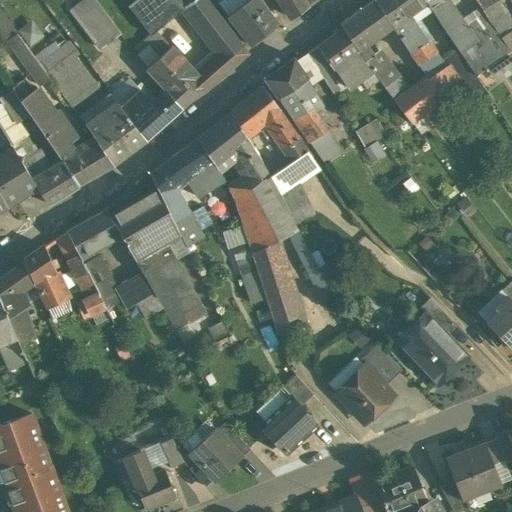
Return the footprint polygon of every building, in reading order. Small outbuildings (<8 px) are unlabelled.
[(99,50),(120,34),(94,0),(80,0),(68,9),(99,50)] [(194,0),(136,0),(128,7),(149,34),(150,35),(156,31),(185,8),(194,0)] [(246,54),(204,0),(194,0),(185,8),(220,53),(207,65),(207,66),(206,66),(207,68),(216,81),(228,69),(246,54)] [(278,24),(259,0),(247,0),(226,17),(250,47),(278,24)] [(279,0),(293,19),(307,8),(301,0),(279,0)] [(373,0),(339,24),(342,28),(357,50),(366,45),(392,26),(373,0)] [(416,12),(407,0),(373,0),(392,26),(393,27),(409,16),(416,12)] [(424,0),(407,0),(416,12),(427,4),(424,0)] [(424,0),(427,4),(430,8),(440,0),(424,0)] [(472,39),(445,0),(440,0),(430,8),(457,49),(472,39)] [(475,0),(483,10),(495,2),(497,0),(475,0)] [(505,16),(495,2),(483,10),(488,19),(492,25),(505,16)] [(0,45),(6,41),(16,34),(0,11),(0,45)] [(409,16),(393,27),(409,53),(426,42),(409,16)] [(511,26),(505,16),(492,25),(501,38),(507,34),(511,31),(511,26)] [(30,18),(17,28),(28,43),(42,33),(30,18)] [(492,25),(488,19),(478,26),(482,32),(472,39),(457,49),(475,76),(485,68),(510,51),(506,46),(501,38),(492,25)] [(342,28),(317,47),(334,70),(335,70),(359,52),(357,50),(342,28)] [(150,35),(149,34),(141,41),(157,58),(170,46),(156,31),(150,35)] [(31,54),(16,34),(6,41),(21,61),(31,54)] [(511,42),(507,34),(501,38),(506,46),(511,42)] [(69,40),(38,63),(50,79),(62,96),(71,108),(98,87),(75,56),(79,53),(69,40)] [(426,42),(409,53),(417,64),(436,53),(428,41),(426,42)] [(397,78),(378,51),(373,55),(370,51),(366,45),(357,50),(359,52),(371,69),(384,88),(397,78)] [(157,58),(146,68),(182,107),(201,91),(203,92),(203,91),(192,79),(196,75),(170,46),(157,58)] [(334,70),(317,47),(308,54),(323,78),(333,95),(346,88),(334,70)] [(457,49),(440,60),(445,67),(427,79),(438,97),(440,99),(445,107),(447,110),(482,86),(475,76),(457,49)] [(511,54),(510,51),(485,68),(496,84),(511,73),(511,54)] [(359,52),(335,70),(346,87),(371,69),(359,52)] [(436,53),(417,64),(425,77),(427,79),(445,67),(440,60),(436,53)] [(38,63),(31,54),(21,61),(39,87),(50,79),(38,63)] [(323,78),(308,54),(296,63),(307,80),(311,86),(323,78)] [(296,63),(293,58),(266,79),(278,98),(307,80),(296,63)] [(206,66),(207,66),(196,75),(192,79),(203,91),(216,81),(207,68),(206,66)] [(401,76),(397,78),(384,88),(394,101),(410,89),(401,76)] [(427,79),(425,77),(410,89),(394,101),(409,122),(434,104),(440,99),(427,79)] [(129,78),(110,95),(116,102),(120,107),(139,90),(129,78)] [(307,80),(278,98),(292,119),(311,108),(321,102),(311,86),(307,80)] [(279,111),(263,87),(231,113),(246,135),(257,127),(264,122),(279,111)] [(53,113),(36,89),(20,101),(21,101),(30,114),(37,125),(53,113)] [(157,98),(151,103),(139,90),(120,107),(145,139),(173,115),(157,98)] [(78,116),(85,125),(116,102),(110,95),(109,93),(78,116)] [(445,107),(440,99),(434,104),(439,112),(445,107)] [(21,101),(0,113),(0,127),(2,131),(17,122),(30,114),(21,101)] [(120,107),(116,102),(85,125),(90,131),(97,141),(112,164),(145,139),(120,107)] [(311,108),(292,119),(308,142),(327,131),(311,108)] [(53,113),(37,125),(52,147),(64,139),(67,144),(75,139),(77,138),(58,110),(53,113)] [(279,111),(264,122),(274,136),(281,147),(297,136),(279,111)] [(231,113),(197,139),(216,166),(234,152),(249,140),(246,135),(231,113)] [(375,116),(368,120),(376,132),(360,141),(363,147),(380,138),(381,139),(387,135),(375,116)] [(327,131),(308,142),(323,164),(360,141),(352,128),(347,119),(327,131)] [(368,120),(352,128),(360,141),(376,132),(368,120)] [(17,122),(2,131),(9,143),(11,145),(26,136),(17,122)] [(264,122),(257,127),(267,141),(274,136),(264,122)] [(26,136),(11,145),(21,161),(36,152),(36,151),(26,136)] [(297,136),(281,147),(291,162),(306,151),(297,136)] [(380,138),(363,147),(371,162),(390,151),(381,139),(380,138)] [(97,141),(82,150),(75,139),(67,144),(64,139),(52,147),(63,162),(78,186),(112,165),(112,164),(97,141)] [(197,139),(171,157),(160,166),(173,186),(174,185),(176,187),(186,181),(196,197),(224,180),(216,166),(197,139)] [(249,140),(234,152),(247,174),(253,185),(270,176),(264,166),(249,140)] [(11,145),(9,143),(0,148),(0,194),(6,205),(25,194),(27,198),(39,191),(32,179),(21,161),(11,145)] [(39,150),(36,151),(36,152),(21,161),(32,179),(50,169),(39,150)] [(278,171),(277,171),(270,176),(280,194),(318,168),(306,151),(291,162),(278,171)] [(272,161),(264,166),(270,176),(277,171),(278,171),(272,161)] [(50,169),(32,179),(39,191),(48,204),(78,186),(63,162),(50,169)] [(173,186),(160,166),(150,174),(157,188),(178,231),(186,247),(204,238),(200,231),(212,224),(203,206),(191,213),(176,187),(174,185),(173,186)] [(247,174),(227,185),(233,196),(252,186),(253,185),(247,174)] [(253,185),(252,186),(280,238),(288,234),(297,229),(294,223),(288,211),(282,198),(280,194),(270,176),(253,185)] [(280,238),(252,186),(233,196),(233,198),(239,214),(248,242),(252,253),(280,238)] [(178,231),(157,188),(109,216),(119,233),(120,233),(121,235),(132,255),(133,257),(164,239),(178,231)] [(297,191),(282,198),(288,211),(303,203),(297,191)] [(303,203),(288,211),(294,223),(313,214),(307,202),(303,203)] [(105,209),(67,231),(79,255),(80,257),(94,249),(121,235),(120,233),(119,233),(109,216),(105,209)] [(307,248),(297,229),(288,234),(298,253),(307,248)] [(79,255),(67,231),(54,240),(68,261),(79,255)] [(178,231),(164,239),(176,260),(189,252),(186,247),(178,231)] [(305,315),(280,238),(252,253),(257,271),(275,326),(305,315)] [(176,260),(164,239),(133,257),(141,270),(142,273),(153,292),(162,308),(175,330),(187,324),(181,314),(200,304),(176,260)] [(240,277),(257,271),(252,253),(248,242),(231,247),(240,277)] [(44,247),(24,261),(33,282),(34,282),(55,273),(44,249),(44,248),(44,247)] [(94,249),(80,257),(83,264),(98,256),(94,249)] [(79,255),(68,261),(77,277),(87,271),(83,264),(80,257),(79,255)] [(133,257),(132,255),(121,261),(129,276),(133,274),(141,270),(133,257)] [(98,256),(83,264),(93,283),(98,293),(99,295),(113,288),(115,287),(98,256)] [(24,261),(0,277),(0,300),(7,318),(23,308),(25,307),(17,290),(33,282),(24,261)] [(87,271),(77,277),(83,288),(93,283),(87,271)] [(55,273),(34,282),(46,306),(47,306),(63,298),(66,296),(55,273)] [(153,292),(142,273),(135,277),(114,289),(120,298),(126,309),(153,292)] [(511,279),(501,290),(508,297),(511,300),(511,279)] [(83,288),(81,289),(87,300),(98,293),(93,283),(83,288)] [(105,306),(120,298),(114,289),(113,288),(99,295),(105,306)] [(477,313),(487,324),(499,313),(495,309),(508,297),(501,290),(477,313)] [(98,293),(87,300),(79,305),(90,329),(112,321),(105,306),(99,295),(98,293)] [(454,323),(430,297),(418,308),(424,314),(425,313),(444,333),(454,323)] [(511,300),(508,297),(495,309),(499,313),(487,324),(511,350),(511,349),(511,300)] [(0,344),(16,338),(0,300),(0,344)] [(181,314),(187,324),(188,325),(206,315),(200,304),(181,314)] [(23,308),(7,318),(16,338),(18,341),(31,335),(23,308)] [(444,333),(425,313),(424,314),(408,330),(415,337),(402,348),(402,354),(415,369),(421,368),(436,384),(465,356),(444,333)] [(305,315),(275,326),(278,336),(288,333),(291,341),(312,334),(305,315)] [(222,321),(208,329),(215,343),(230,336),(222,321)] [(16,338),(0,344),(0,347),(10,369),(27,362),(27,361),(18,341),(16,338)] [(401,370),(377,344),(358,361),(363,366),(364,365),(384,386),(401,370)] [(384,386),(364,365),(363,366),(351,378),(352,382),(338,395),(364,422),(378,409),(376,406),(382,401),(384,403),(392,395),(384,386)] [(313,394),(295,375),(281,387),(292,399),(293,399),(300,406),(313,394)] [(292,399),(267,422),(264,422),(261,425),(260,429),(263,433),(267,433),(285,452),(316,424),(300,406),(293,399),(292,399)] [(0,465),(7,484),(50,467),(31,414),(0,424),(0,465)] [(249,449),(226,424),(216,432),(240,458),(249,449)] [(216,432),(214,430),(189,453),(197,461),(213,479),(230,462),(232,464),(240,458),(216,432)] [(511,449),(505,432),(494,436),(495,438),(503,460),(504,462),(511,459),(511,455),(510,451),(511,449)] [(183,462),(171,438),(159,444),(169,469),(183,462)] [(495,438),(484,443),(492,464),(503,460),(495,438)] [(484,443),(445,458),(454,480),(462,500),(463,500),(461,494),(497,480),(499,485),(500,485),(492,464),(484,443)] [(135,451),(123,457),(126,464),(139,459),(138,458),(135,451)] [(121,484),(132,480),(126,464),(123,457),(111,461),(121,484)] [(139,459),(126,464),(132,480),(148,473),(142,457),(138,458),(139,459)] [(213,479),(197,461),(188,469),(205,487),(213,479)] [(66,511),(50,467),(7,484),(14,503),(13,504),(15,511),(66,511)] [(412,467),(374,482),(380,497),(385,511),(400,511),(417,506),(419,511),(417,511),(439,511),(441,510),(434,498),(433,499),(432,497),(425,500),(412,467)] [(164,471),(150,476),(148,473),(132,480),(144,509),(175,497),(164,471)] [(462,500),(454,480),(439,486),(453,510),(453,511),(457,511),(466,508),(463,500),(462,500)] [(115,485),(97,492),(104,511),(111,511),(124,507),(115,485)] [(354,497),(317,511),(360,511),(358,506),(354,497)] [(385,511),(380,497),(358,506),(360,511),(385,511)]
